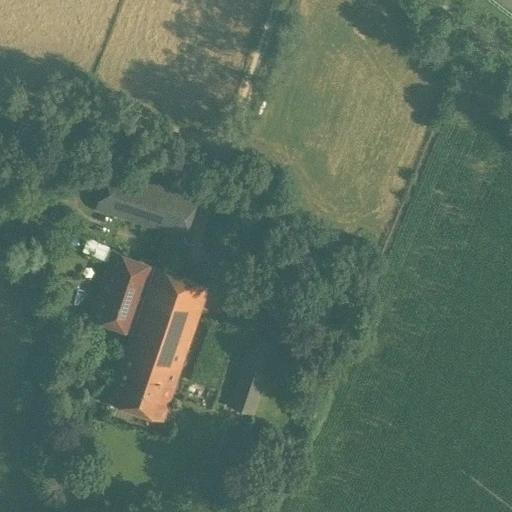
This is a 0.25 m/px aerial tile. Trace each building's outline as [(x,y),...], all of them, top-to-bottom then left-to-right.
[(110,165),(96,208),(184,238),(199,196),(110,165)] [(90,317),(131,331),(153,265),(113,251),(90,317)] [(163,419),(208,284),(153,265),(131,331),(107,400),(163,419)] [(230,406),(253,413),(275,344),(252,336),(230,406)] [(44,504),(75,511),(77,511),(84,486),(50,478),(44,504)]
